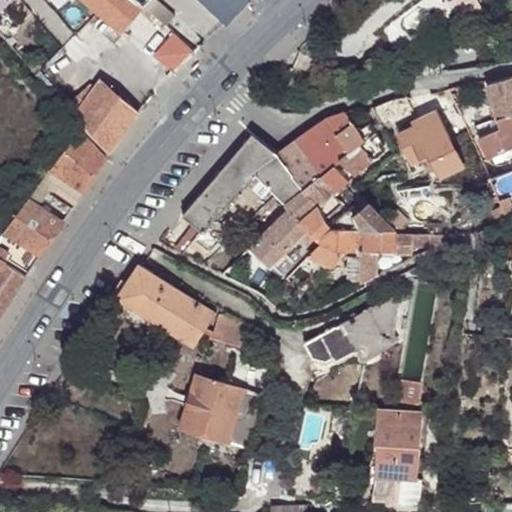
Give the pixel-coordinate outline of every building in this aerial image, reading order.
[(83,0),(122,32),(143,6),(135,0),(83,0)] [(201,0),(228,25),(252,0),(251,0),(201,0)] [(511,78),(489,85),(486,86),(498,121),(500,127),(477,138),(482,148),(487,163),(492,161),(496,167),(501,164),(502,166),(511,159),(511,78)] [(110,151),(140,111),(102,79),(86,100),(75,115),(110,151)] [(68,107),(75,115),(86,100),(78,94),(68,107)] [(365,119),(358,110),(345,114),(354,124),(355,125),(365,119)] [(436,113),(420,121),(422,125),(415,128),(399,136),(412,164),(422,159),(428,172),(436,168),(440,178),(462,168),(436,113)] [(354,124),(345,114),(328,119),(315,128),(335,166),(340,161),(348,153),(337,137),(354,124)] [(500,127),(498,121),(474,130),(477,138),(500,127)] [(359,131),(355,125),(354,124),(337,137),(348,153),(340,161),(355,176),(385,154),(382,149),(386,146),(372,125),(359,131)] [(338,193),(349,182),(335,166),(315,128),(296,141),(311,166),(310,168),(319,179),(322,178),(338,193)] [(4,231),(41,255),(81,195),(108,157),(81,130),(40,183),(4,231)] [(202,254),(208,260),(230,240),(257,216),(277,198),(285,206),(301,191),(277,154),(253,134),(212,182),(183,216),(200,231),(194,239),(206,250),(202,254)] [(296,141),(277,154),(301,191),(318,205),(318,206),(328,221),(343,204),(336,195),(338,193),(322,178),(319,179),(310,168),(311,166),(296,141)] [(301,191),(285,206),(288,210),(276,222),(297,243),(310,230),(303,223),(318,206),(318,205),(301,191)] [(499,202),(507,219),(511,216),(511,215),(506,200),(499,202)] [(371,230),(397,231),(375,207),(370,201),(355,215),(360,229),(366,229),(371,230)] [(328,221),(318,206),(303,223),(310,230),(321,242),(308,255),(331,267),(340,257),(341,252),(360,252),(365,253),(366,229),(360,229),(353,229),(331,227),(328,221)] [(398,210),(390,217),(400,228),(408,221),(398,210)] [(360,229),(355,215),(349,220),(353,229),(360,229)] [(253,244),(251,247),(271,268),(274,265),(286,277),(308,255),(321,242),(310,230),(297,243),(276,222),(253,244)] [(412,245),(413,231),(397,231),(371,230),(366,229),(365,253),(412,254),(412,245)] [(0,236),(0,315),(41,255),(4,231),(0,236)] [(436,246),(460,234),(413,231),(412,245),(436,246)] [(206,250),(194,239),(190,244),(202,254),(206,250)] [(353,285),(359,282),(360,257),(350,258),(350,281),(353,281),(353,285)] [(169,282),(140,263),(123,290),(142,302),(200,340),(216,313),(169,282)] [(142,302),(123,290),(118,298),(195,346),(200,340),(142,302)] [(388,337),(394,334),(399,301),(396,295),(356,315),(358,319),(353,321),(350,317),(304,342),(314,360),(328,364),(333,360),(336,364),(354,355),(361,355),(363,359),(392,344),(388,337)] [(241,347),(247,326),(237,322),(237,319),(221,315),(214,339),(226,343),(241,347)] [(398,341),(394,334),(388,337),(392,344),(398,341)] [(265,397),(200,376),(183,428),(201,433),(248,449),(265,397)] [(423,383),(398,379),(398,384),(395,401),(419,405),(423,383)] [(418,479),(424,413),(394,411),(379,410),(377,443),(379,444),(377,476),(418,479)] [(129,484),(101,482),(100,498),(127,499),(129,484)] [(403,491),(387,489),(386,508),(402,509),(403,491)] [(511,511),(511,502),(496,502),(496,511),(511,511)]
